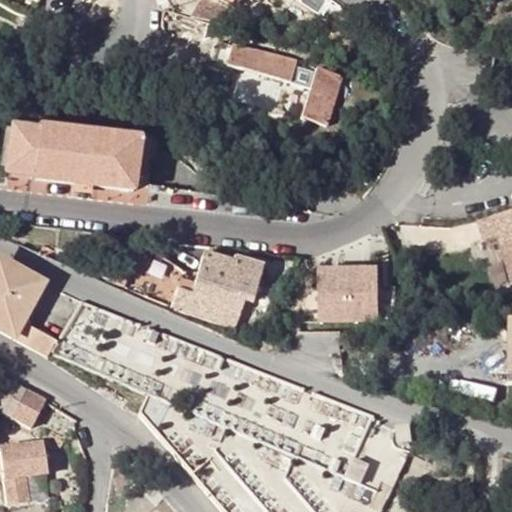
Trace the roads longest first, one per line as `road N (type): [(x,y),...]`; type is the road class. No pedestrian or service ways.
road 1 (tertiary): [(365,0),(409,44),(425,91),(406,172),(362,220),(314,237),(262,236),(0,201)]
road 2 (unclassified): [(511,436),(384,406),(0,253)]
road 3 (residential): [(135,0),(136,23),(111,60),(81,71),(0,64)]
road 4 (residential): [(196,511),(104,420)]
road 5 (residential): [(104,420),(0,351)]
